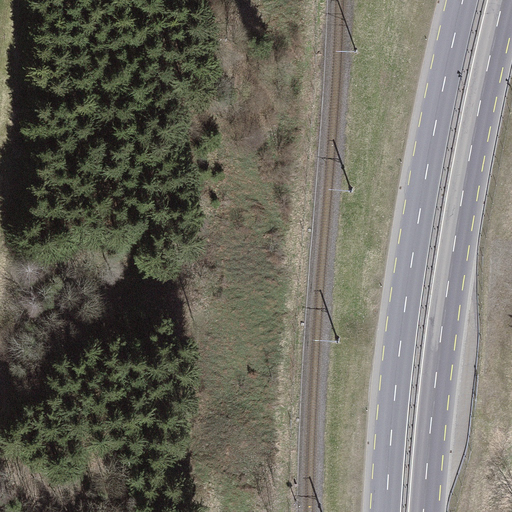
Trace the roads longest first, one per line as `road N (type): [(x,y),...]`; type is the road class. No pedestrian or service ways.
road 1 (primary): [(426,511),(452,276),(507,0)]
road 2 (primary): [(460,0),(408,269),(383,511)]
